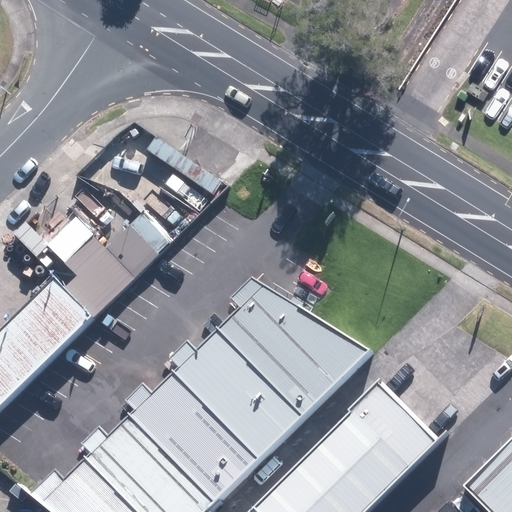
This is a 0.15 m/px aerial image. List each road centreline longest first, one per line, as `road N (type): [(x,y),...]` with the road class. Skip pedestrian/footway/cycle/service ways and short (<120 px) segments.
road 1 (secondary): [(125,0),(511,235)]
road 2 (unclassified): [(0,155),(122,0)]
road 3 (track): [(341,130),(440,0)]
